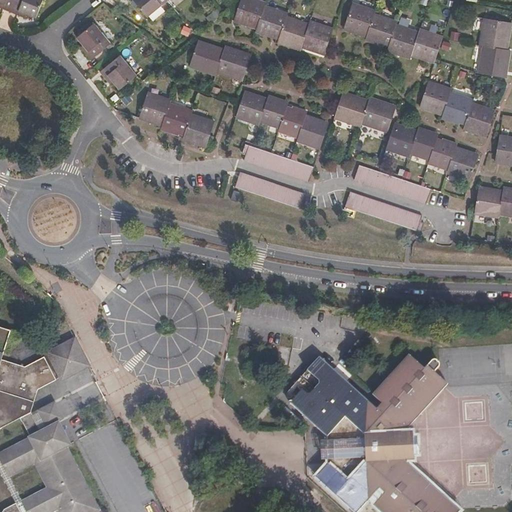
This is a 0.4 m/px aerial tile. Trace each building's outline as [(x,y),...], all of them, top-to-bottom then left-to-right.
[(3,6),(10,9),(14,0),(0,0),(4,2),(3,6)] [(14,0),(10,9),(18,13),(19,9),(36,16),(42,0),(14,0)] [(166,0),(133,0),(146,16),(166,0)] [(257,37),(264,14),(265,10),(242,3),(236,25),(242,27),(240,32),(257,37)] [(367,41),(374,18),(375,14),(352,7),(345,30),(350,32),(350,36),(367,41)] [(264,42),(268,15),(264,14),(257,37),(256,40),(264,42)] [(287,21),(268,15),(264,42),(274,45),(275,42),(281,44),(287,24),(287,21)] [(397,24),(374,18),(367,41),(366,44),(383,49),(385,46),(390,48),(396,28),(397,24)] [(483,46),(507,50),(510,29),(507,29),(508,22),(484,18),(480,45),(483,46)] [(111,41),(95,21),(77,34),(88,48),(86,50),(91,57),(111,41)] [(297,28),(287,24),(281,44),(280,47),(285,49),(284,52),(293,55),(297,28)] [(297,28),(293,55),(301,58),(302,54),(309,31),(297,28)] [(309,31),(302,54),(319,60),(320,56),(326,58),(333,35),(310,28),(309,31)] [(420,35),(396,28),(390,48),(390,51),(396,53),(395,56),(411,61),(413,57),(420,35)] [(421,31),(420,35),(413,57),(430,63),(431,59),(437,61),(444,38),(421,31)] [(510,50),(507,50),(483,46),(479,72),(502,76),(503,70),(507,71),(510,50)] [(217,79),(224,56),(204,50),(202,54),(197,52),(190,75),(216,83),(217,79)] [(225,52),(224,56),(217,79),(243,87),(251,64),(245,62),(246,59),(225,52)] [(137,73),(120,53),(101,68),(106,76),(108,74),(119,87),(137,73)] [(446,115),(453,92),(454,89),(431,82),(424,105),(430,107),(429,110),(446,115)] [(475,99),(453,92),(446,115),(445,119),(462,124),(463,120),(469,122),(474,102),(475,99)] [(364,126),(371,103),(349,96),(348,100),(344,99),(337,121),(363,129),(364,126)] [(262,126),(269,104),(251,98),(251,101),(245,99),(238,122),(261,129),(262,126)] [(163,133),(171,110),(172,107),(149,99),(141,122),(148,124),(146,128),(163,133)] [(372,100),(371,103),(364,126),(390,133),(397,111),(391,109),(392,106),(372,100)] [(270,101),(269,104),(262,126),(281,132),(287,113),(288,109),(283,108),(283,105),(270,101)] [(497,109),(474,102),(469,122),(468,125),(474,127),(473,130),(490,135),(497,109)] [(193,117),(171,110),(163,133),(162,136),(179,142),(180,138),(185,140),(192,120),(193,117)] [(293,114),(287,113),(281,132),(281,135),(301,142),(308,119),(309,116),(294,111),(293,114)] [(325,124),(308,119),(301,142),(300,145),(323,152),(330,129),(324,127),(325,124)] [(215,127),(192,120),(185,140),(185,143),(190,146),(190,149),(206,154),(215,127)] [(414,156),(421,133),(404,128),(403,131),(397,129),(391,152),(413,159),(414,156)] [(422,130),(421,133),(414,156),(434,162),(440,142),(440,139),(435,137),(436,134),(422,130)] [(511,163),(511,135),(499,133),(494,156),(501,158),(500,161),(511,163)] [(446,144),(440,142),(434,162),(433,165),(453,171),(460,148),(460,145),(447,141),(446,144)] [(477,153),(460,148),(453,171),(452,174),(475,181),(482,158),(476,156),(477,153)] [(255,169),(260,154),(253,151),(250,161),(248,166),(255,169)] [(263,171),(268,156),(260,154),(255,169),(263,171)] [(270,173),(274,158),(268,156),(263,171),(270,173)] [(277,175),(282,160),(274,158),(270,173),(277,175)] [(284,178),(289,162),(282,160),(277,175),(284,178)] [(292,180),(297,165),(289,162),(284,178),(292,180)] [(299,182),(303,167),(297,165),(292,180),(299,182)] [(306,184),(311,169),(303,167),(299,182),(306,184)] [(359,184),(366,186),(370,170),(363,168),(359,184)] [(318,171),(311,169),(306,184),(313,187),(318,171)] [(370,170),(366,186),(373,188),(378,172),(370,170)] [(378,172),(373,188),(380,191),(385,174),(378,172)] [(385,174),(380,191),(387,193),(392,177),(385,174)] [(392,177),(387,193),(395,195),(399,179),(392,177)] [(247,196),(252,181),(244,179),(240,194),(247,196)] [(399,179),(395,195),(402,197),(406,181),(399,179)] [(254,199),(259,183),(252,181),(247,196),(254,199)] [(406,181),(402,197),(409,200),(414,183),(406,181)] [(262,201),(266,186),(259,183),(254,199),(262,201)] [(414,183),(409,200),(416,202),(420,185),(414,183)] [(420,185),(416,202),(423,204),(428,188),(420,185)] [(497,211),(501,188),(484,185),(483,188),(477,187),(473,211),(497,215),(497,211)] [(511,186),(501,185),(501,188),(497,211),(511,214),(511,186)] [(269,203),(274,188),(266,186),(262,201),(269,203)] [(276,205),(281,190),(274,188),(269,203),(276,205)] [(283,208),(288,192),(281,190),(276,205),(283,208)] [(291,210),(295,195),(288,192),(283,208),(291,210)] [(298,213),(303,197),(295,195),(291,210),(298,213)] [(357,213),(361,198),(355,196),(350,211),(357,213)] [(309,199),(303,197),(298,213),(305,215),(309,199)] [(364,215),(369,200),(361,198),(357,213),(364,215)] [(372,218),(377,203),(369,200),(364,215),(372,218)] [(379,220),(384,205),(377,203),(372,218),(379,220)] [(386,222),(391,207),(384,205),(379,220),(386,222)] [(393,224),(398,209),(391,207),(386,222),(393,224)] [(400,227),(405,212),(398,209),(393,224),(400,227)] [(407,229),(412,214),(405,212),(400,227),(407,229)] [(419,216),(412,214),(407,229),(414,231),(417,221),(419,216)] [(0,428),(19,418),(30,439),(0,455),(0,462),(8,477),(34,463),(48,489),(47,490),(49,493),(23,506),(22,503),(16,506),(16,505),(4,511),(2,511),(51,511),(58,508),(60,511),(86,511),(94,511),(98,510),(65,447),(68,445),(57,425),(40,434),(38,430),(32,416),(29,413),(36,390),(55,380),(43,357),(23,367),(0,359),(8,331),(0,328),(0,428)] [(73,338),(46,353),(60,380),(88,365),(73,338)] [(511,346),(503,347),(505,371),(511,370),(511,346)] [(428,485),(410,468),(408,470),(402,465),(402,461),(387,461),(387,458),(380,457),(380,440),(387,440),(387,436),(402,435),(402,431),(407,426),(410,428),(446,387),(441,383),(435,378),(442,369),(442,367),(442,365),(440,363),(437,363),(435,364),(428,372),(415,360),(404,373),(400,370),(388,384),(395,391),(383,404),(378,410),(321,357),(296,384),(302,390),(290,404),(327,438),(329,465),(317,478),(354,511),(358,511),(382,487),(388,492),(377,504),(385,511),(455,511),(456,511),(428,485)] [(404,373),(415,360),(412,357),(400,370),(404,373)] [(395,391),(388,384),(376,397),(383,404),(395,391)] [(410,428),(412,430),(448,390),(446,387),(410,428)] [(291,399),(297,393),(292,388),(286,394),(287,397),(289,399),(291,399)] [(54,405),(32,416),(38,430),(61,418),(54,405)] [(410,468),(412,465),(413,457),(421,457),(421,440),(412,440),(412,430),(410,428),(407,426),(402,431),(402,435),(387,436),(387,440),(380,440),(380,457),(387,458),(387,461),(402,461),(402,465),(408,470),(410,468)] [(0,462),(0,475),(16,505),(16,506),(22,503),(8,477),(0,462)] [(461,511),(463,511),(412,465),(410,468),(428,485),(456,511),(455,511),(461,511)]
